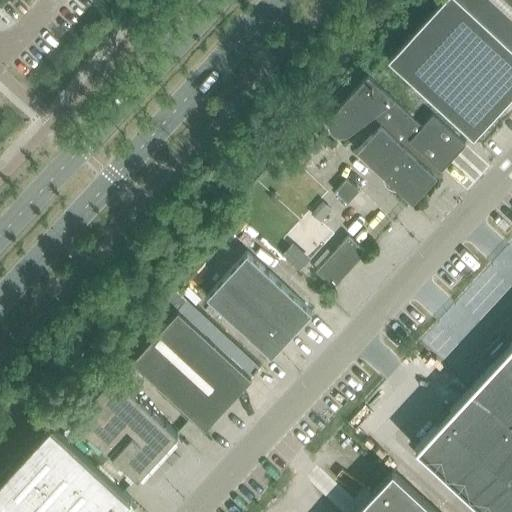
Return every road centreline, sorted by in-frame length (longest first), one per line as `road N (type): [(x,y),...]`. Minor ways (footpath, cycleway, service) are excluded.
road 1 (unclassified): [(194,511),(511,168)]
road 2 (secondary): [(0,298),(276,0)]
road 3 (secondary): [(223,0),(0,242)]
